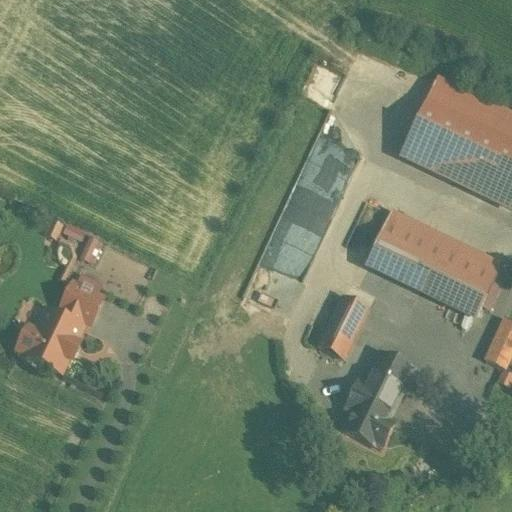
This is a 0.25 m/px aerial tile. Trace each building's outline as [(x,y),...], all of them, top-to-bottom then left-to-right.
[(502,142),(485,134),(485,133),(484,133),(483,133),(466,125),(467,124),(465,124),(448,116),(448,115),(446,115),(429,107),(430,107),(428,106),(418,126),(419,126),(412,141),(411,141),(402,161),(403,162),(403,161),(420,169),(420,170),(422,171),(422,170),(439,178),(439,179),(440,179),(441,179),(458,187),(457,188),(459,188),(476,196),(476,197),(478,197),(478,196),(496,204),(495,206),(497,206),(511,213),(511,146),(504,143),(504,142),(502,141),(502,142)] [(501,270),(392,218),(371,263),(480,315),(501,270)] [(102,303),(73,289),(61,314),(62,314),(59,322),(79,331),(83,324),(90,328),(102,303)] [(368,314),(344,302),(319,353),(343,364),(368,314)] [(59,322),(46,316),(36,336),(28,332),(18,354),(26,358),(25,360),(60,376),(81,332),(79,331),(59,322)] [(511,357),(511,329),(504,326),(486,366),(504,375),(511,357)] [(352,417),(343,436),(381,454),(394,427),(389,425),(405,390),(411,393),(418,377),(380,359),(365,390),(352,417)] [(359,387),(346,414),(352,417),(365,390),(359,387)]
